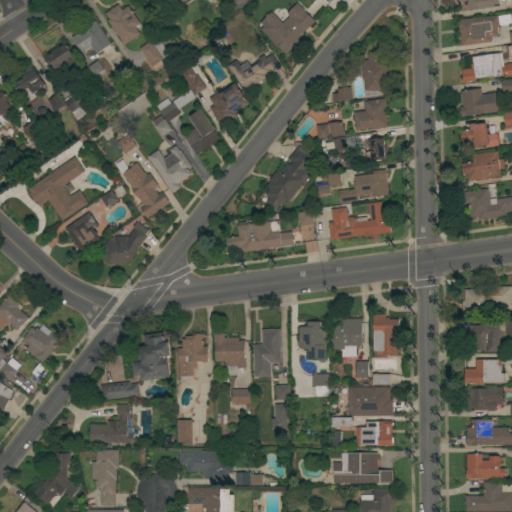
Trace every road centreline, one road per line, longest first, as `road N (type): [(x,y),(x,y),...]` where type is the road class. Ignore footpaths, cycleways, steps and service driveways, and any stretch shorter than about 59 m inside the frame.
road 1 (residential): [(424,0),(430,511)]
road 2 (tertiary): [(384,0),(130,300)]
road 3 (residential): [(130,300),(511,248)]
road 4 (tertiary): [(130,300),(0,472)]
road 5 (residential): [(0,231),(74,292),(130,300)]
